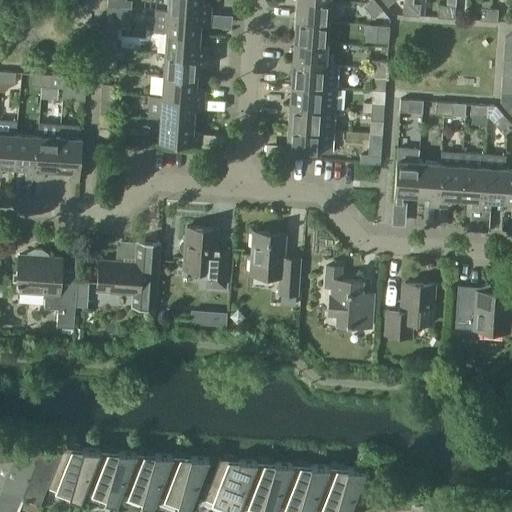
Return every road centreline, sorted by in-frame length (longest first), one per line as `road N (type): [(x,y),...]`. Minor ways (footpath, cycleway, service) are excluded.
road 1 (residential): [(235,179),(316,187),(365,235),(511,250)]
road 2 (residential): [(0,209),(105,217),(159,177),(235,179)]
road 3 (residential): [(235,179),(243,0)]
